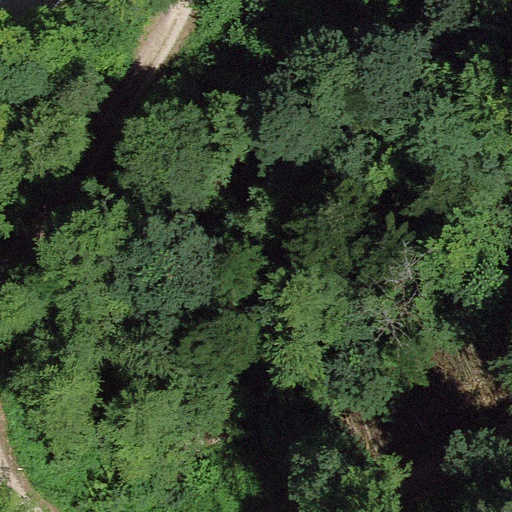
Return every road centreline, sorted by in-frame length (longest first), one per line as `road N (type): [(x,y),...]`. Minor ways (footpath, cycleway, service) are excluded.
road 1 (track): [(0,335),(57,193),(166,45),(184,0)]
road 2 (track): [(511,422),(336,511)]
